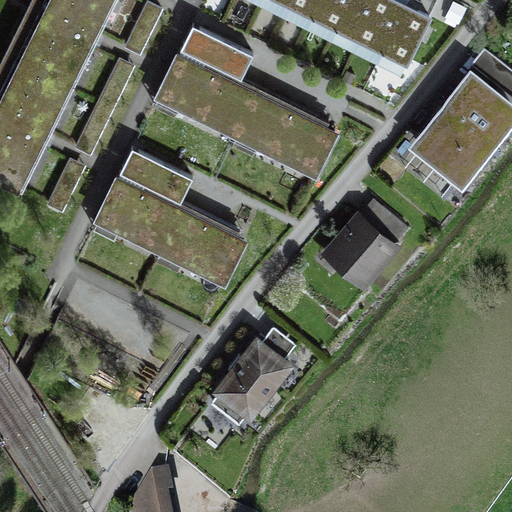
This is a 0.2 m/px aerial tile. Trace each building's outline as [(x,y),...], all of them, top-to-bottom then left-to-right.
[(42,0),(14,60),(69,86),(110,0),(42,0)] [(131,34),(145,40),(161,7),(148,0),(131,34)] [(291,0),(290,5),(313,16),(320,0),(291,0)] [(335,27),(348,0),(320,0),(313,16),(335,27)] [(348,0),(335,27),(358,38),(376,0),(348,0)] [(382,51),(405,3),(398,0),(376,0),(358,38),(382,51)] [(405,3),(382,51),(408,64),(431,16),(405,3)] [(157,96),(315,172),(336,131),(237,83),(253,51),(199,25),(184,57),(178,54),(157,96)] [(511,68),(490,52),(478,67),(511,92),(511,68)] [(69,86),(14,60),(0,89),(0,185),(18,194),(69,86)] [(81,134),(95,141),(128,74),(114,68),(81,134)] [(406,148),(458,191),(511,125),(511,108),(468,72),(406,148)] [(90,224),(222,289),(246,241),(176,206),(191,176),(139,150),(123,181),(113,176),(90,224)] [(62,208),(78,175),(65,168),(48,202),(62,208)] [(364,281),(408,231),(383,208),(365,227),(358,221),(331,251),(364,281)] [(302,353),(274,329),(213,401),(241,424),(302,353)] [(127,511),(168,511),(165,498),(171,497),(164,475),(149,478),(127,511)]
